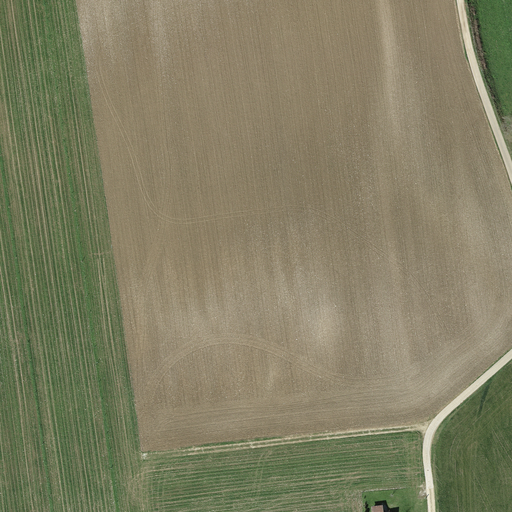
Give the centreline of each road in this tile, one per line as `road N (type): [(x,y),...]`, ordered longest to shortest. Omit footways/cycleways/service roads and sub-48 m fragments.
road 1 (track): [(432,426),(140,457)]
road 2 (track): [(430,511),(432,426),(511,353)]
road 3 (track): [(511,175),(476,76),(460,0)]
